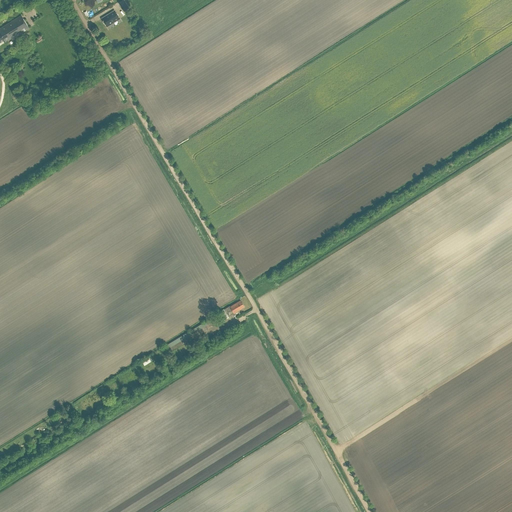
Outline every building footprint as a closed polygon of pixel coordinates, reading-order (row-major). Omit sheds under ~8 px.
[(115,11),(108,15),(106,16),(102,18),(103,21),(103,22),(104,24),(105,24),(107,27),(107,26),(119,18),(119,19),(120,19),(115,11)] [(11,39),(29,28),(21,15),(0,28),(0,42),(4,40),(5,41),(10,38),(11,39)] [(21,42),(25,39),(24,38),(28,36),(26,32),(15,39),(17,43),(20,41),(21,42)] [(244,307),(240,300),(230,306),(224,310),(227,314),(232,311),(234,314),(244,307)] [(170,350),(204,329),(203,327),(207,325),(205,322),(166,345),(170,350)] [(140,360),(142,365),(151,360),(148,355),(140,360)]
